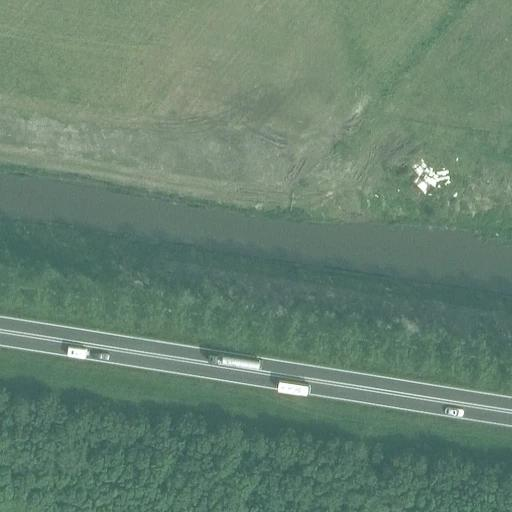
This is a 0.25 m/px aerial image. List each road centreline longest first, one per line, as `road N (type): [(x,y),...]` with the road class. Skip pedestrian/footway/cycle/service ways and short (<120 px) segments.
road 1 (trunk): [(511,413),(0,332)]
road 2 (unclassified): [(355,84),(0,30)]
